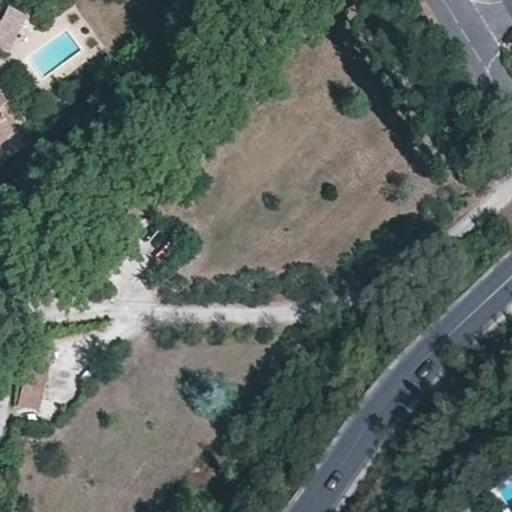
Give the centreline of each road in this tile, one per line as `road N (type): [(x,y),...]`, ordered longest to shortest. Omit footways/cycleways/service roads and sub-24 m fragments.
road 1 (residential): [(511,179),(408,278),(348,309),(207,314),(124,306),(25,315)]
road 2 (secondary): [(484,304),(406,379),(308,511)]
